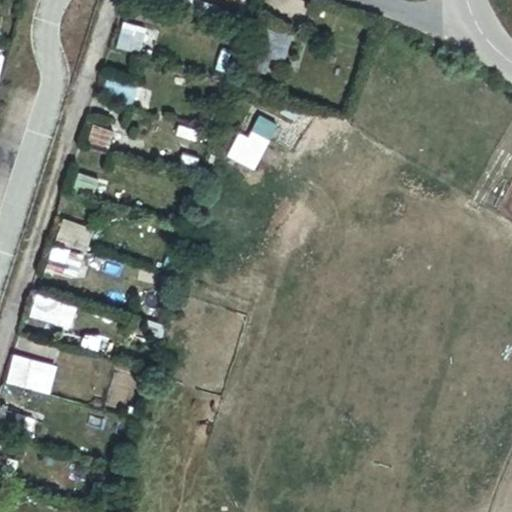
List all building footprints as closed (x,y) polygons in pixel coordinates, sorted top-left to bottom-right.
[(0,2),(0,20),(9,22),(12,5),(0,2)] [(45,24),(21,17),(12,46),(16,47),(10,67),(27,73),(33,52),(36,53),(45,24)] [(123,24),(116,49),(138,55),(145,30),(123,24)] [(264,28),(258,47),(248,44),(246,53),(254,55),(249,71),(266,76),(270,60),(284,64),(292,36),(264,28)] [(106,81),(102,100),(133,107),(137,89),(106,81)] [(93,127),(85,150),(107,156),(114,133),(93,127)] [(175,207),(171,221),(183,225),(187,210),(175,207)] [(94,231),(63,220),(55,244),(86,254),(94,231)] [(177,230),(173,242),(183,244),(187,232),(177,230)] [(52,249),(46,271),(77,279),(83,257),(52,249)] [(166,258),(162,270),(175,275),(179,263),(166,258)] [(37,296),(31,317),(70,328),(76,307),(37,296)] [(14,357),(7,383),(47,394),(54,368),(14,357)] [(0,410),(0,430),(25,439),(33,416),(18,411),(17,415),(0,410)] [(18,463),(0,457),(0,473),(1,474),(0,479),(12,483),(18,463)]
